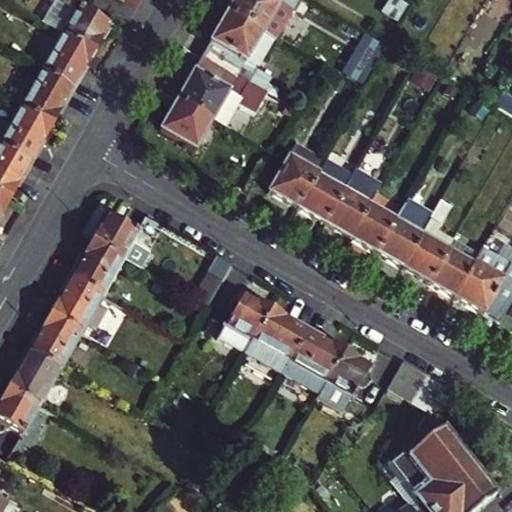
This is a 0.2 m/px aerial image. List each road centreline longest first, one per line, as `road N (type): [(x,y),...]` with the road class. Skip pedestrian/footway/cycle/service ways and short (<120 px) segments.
road 1 (residential): [(511,393),(93,152)]
road 2 (residential): [(93,152),(0,312)]
road 3 (residential): [(179,0),(93,152)]
